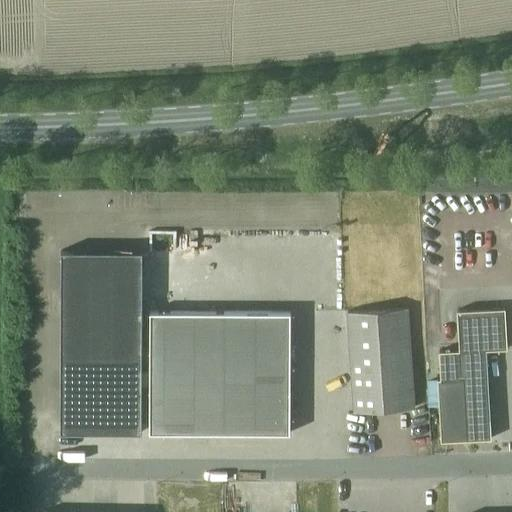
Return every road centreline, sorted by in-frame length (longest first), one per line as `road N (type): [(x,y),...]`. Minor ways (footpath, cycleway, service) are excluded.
road 1 (primary): [(0,126),(257,115),(511,83)]
road 2 (unclassified): [(44,469),(511,461)]
